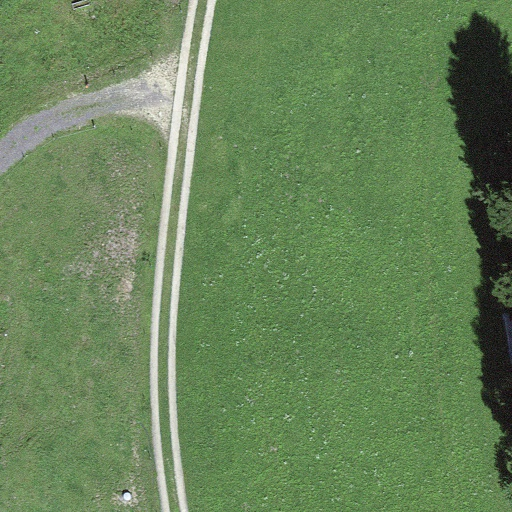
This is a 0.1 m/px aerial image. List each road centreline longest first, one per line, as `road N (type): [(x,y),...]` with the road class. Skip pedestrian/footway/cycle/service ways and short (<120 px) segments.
road 1 (track): [(177,511),(163,385),(166,306),(204,0)]
road 2 (track): [(188,103),(103,103),(62,114),(0,164)]
